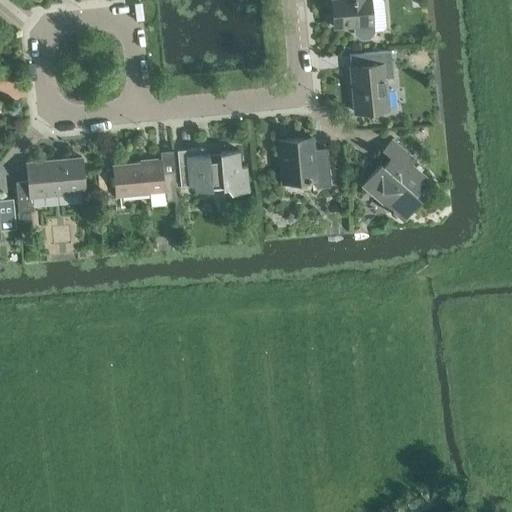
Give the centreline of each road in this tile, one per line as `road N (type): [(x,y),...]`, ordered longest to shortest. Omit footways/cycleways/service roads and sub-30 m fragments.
road 1 (residential): [(291,0),(302,96),(141,112)]
road 2 (residential): [(47,32),(47,101),(56,114),(141,112)]
road 3 (residential): [(141,112),(129,28),(113,21),(47,32)]
